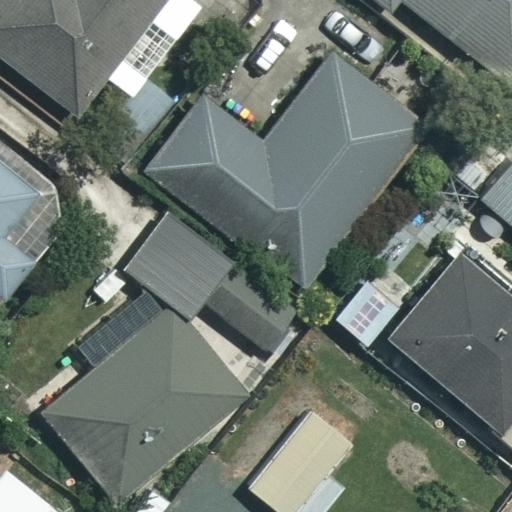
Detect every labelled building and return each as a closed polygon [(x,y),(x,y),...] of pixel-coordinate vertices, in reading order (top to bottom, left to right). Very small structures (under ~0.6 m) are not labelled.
[(198,0),(0,0),(0,61),(59,110),(88,75),(117,99),(198,0)] [(511,0),(364,0),(380,12),(388,0),(390,0),(506,86),(511,76),(511,0)] [(421,123),(323,50),(259,135),(192,85),(132,165),(298,288),(421,123)] [(511,168),(503,161),(471,201),(511,235),(511,168)] [(0,218),(21,189),(0,173),(0,286),(22,257),(0,240),(0,218)] [(511,403),(511,299),(453,247),(374,334),(485,434),(511,403)] [(284,305),(224,263),(195,303),(255,346),(284,305)] [(234,387),(154,304),(33,420),(113,503),(234,387)] [(355,444),(305,402),(237,484),(270,511),(313,511),(334,488),(325,480),(355,444)] [(44,511),(0,477),(0,511),(44,511)]
